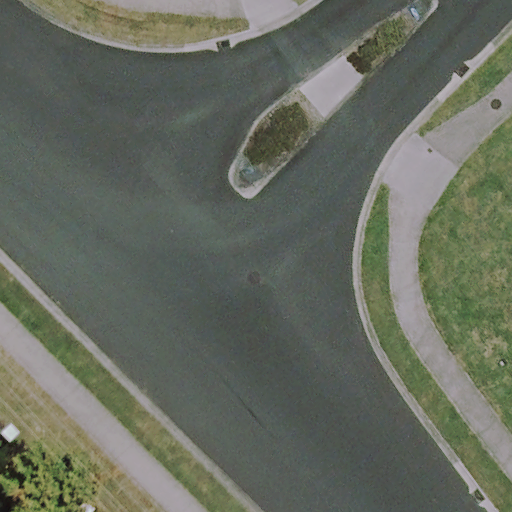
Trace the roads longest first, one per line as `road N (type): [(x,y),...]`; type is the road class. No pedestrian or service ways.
road 1 (residential): [(434,0),(170,272)]
road 2 (residential): [(389,511),(170,272)]
road 3 (residential): [(170,272),(0,105)]
